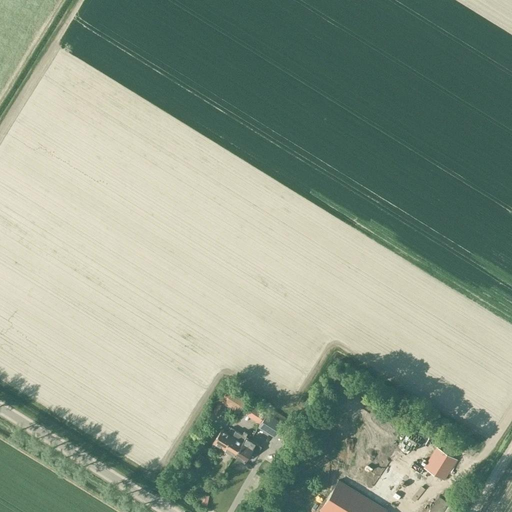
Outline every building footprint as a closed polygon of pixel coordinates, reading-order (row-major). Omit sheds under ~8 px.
[(229,393),(223,401),(232,408),(238,400),(229,393)] [(251,405),(246,413),(259,422),(264,413),(251,405)] [(258,427),(274,437),(283,423),(266,412),(258,427)] [(223,449),(235,430),(231,427),(226,433),(221,429),(213,442),(223,449)] [(234,455),(242,442),(245,436),(247,433),(244,431),(242,434),(235,430),(223,449),(234,455)] [(242,442),(234,455),(244,462),(252,449),(257,452),(261,446),(245,436),(242,442)] [(405,438),(402,445),(408,447),(411,441),(405,438)] [(443,480),(456,459),(436,446),(422,467),(443,480)] [(378,458),(383,468),(391,464),(387,454),(378,458)] [(384,511),(386,509),(338,480),(319,509),(323,511),(384,511)] [(442,511),(448,502),(437,495),(426,511),(442,511)]
